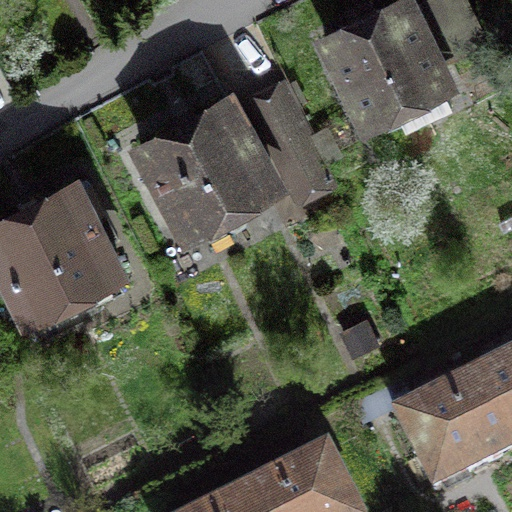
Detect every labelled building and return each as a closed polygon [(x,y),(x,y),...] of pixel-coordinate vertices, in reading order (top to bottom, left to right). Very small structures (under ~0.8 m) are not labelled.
[(447,0),(440,0),(350,44),(395,139),(493,95),(447,0)] [(273,92),(159,151),(211,265),(330,206),(273,92)] [(175,283),(118,173),(2,236),(59,341),(175,283)] [(0,407),(24,396),(0,352),(0,407)] [(511,482),(511,384),(414,431),(453,510),(511,482)] [(386,511),(359,457),(239,511),(386,511)]
